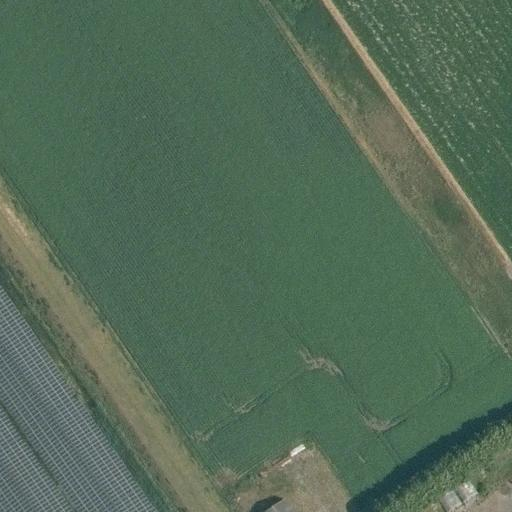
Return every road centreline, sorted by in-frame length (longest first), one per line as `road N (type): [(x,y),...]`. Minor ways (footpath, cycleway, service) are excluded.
road 1 (track): [(202,511),(0,216)]
road 2 (track): [(363,511),(511,417)]
